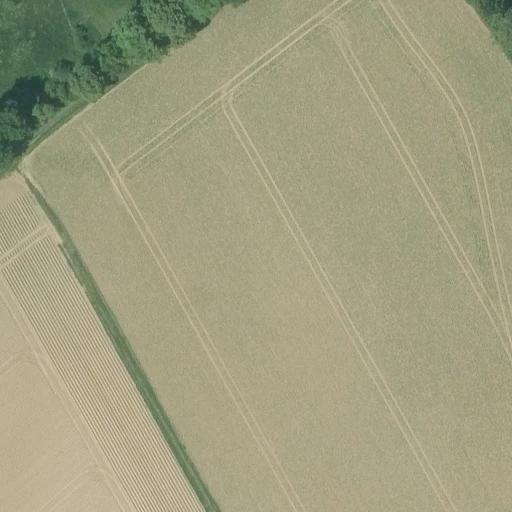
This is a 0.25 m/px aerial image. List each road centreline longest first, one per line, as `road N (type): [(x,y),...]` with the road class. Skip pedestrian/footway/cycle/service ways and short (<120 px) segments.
road 1 (track): [(15,152),(213,511)]
road 2 (track): [(206,0),(0,164)]
